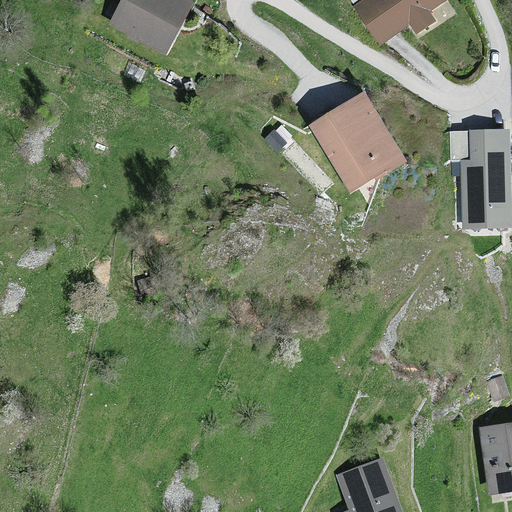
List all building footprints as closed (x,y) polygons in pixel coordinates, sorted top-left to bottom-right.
[(200,2),(196,0),(127,0),(113,27),(169,58),(200,2)] [(447,0),(371,0),(356,10),(381,48),(450,3),(447,0)] [(372,98),(317,131),(360,202),(415,169),(372,98)] [(511,133),(475,136),(476,166),(465,166),(468,233),(511,231),(511,133)] [(511,428),(483,433),(493,498),(511,495),(511,428)] [(351,511),(406,511),(387,463),(340,481),(351,511)]
